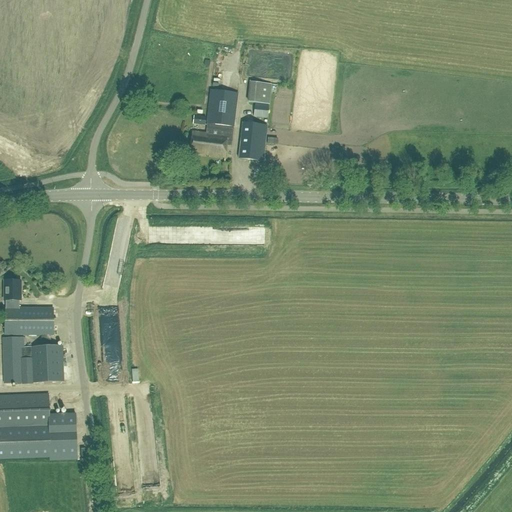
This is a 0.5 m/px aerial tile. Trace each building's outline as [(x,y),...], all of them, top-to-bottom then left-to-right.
[(271,85),(250,83),(248,103),(255,103),(253,118),(267,119),(271,85)] [(238,94),(210,90),(206,124),(207,124),(206,134),(192,132),(189,153),(210,155),(210,156),(224,158),(225,158),(226,146),(231,146),(238,94)] [(205,118),(194,117),(193,125),(204,127),(205,118)] [(267,126),(242,123),(238,159),(263,162),(265,162),(266,157),(263,157),(267,126)] [(20,281),(4,281),(4,301),(6,301),(6,309),(4,309),(4,335),(41,335),(41,344),(50,344),(50,335),(53,335),(53,309),(18,309),(18,301),(20,301),(20,281)] [(23,348),(23,338),(2,339),(4,384),(32,383),(32,384),(63,383),(62,346),(23,348)] [(49,415),(48,395),(0,396),(0,459),(50,458),(50,461),(77,460),(75,414),(49,415)]
